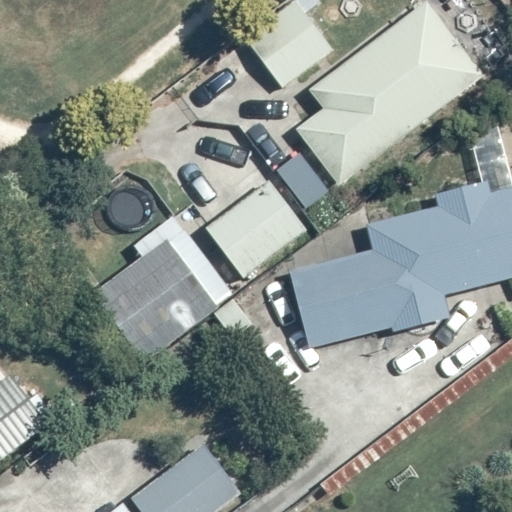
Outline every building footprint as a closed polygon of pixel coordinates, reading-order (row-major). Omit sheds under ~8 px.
[(483,76),(427,2),(311,91),(325,109),(295,132),(337,188),(483,76)] [(297,3),(242,48),(279,94),(334,49),(297,3)] [(310,353),(448,320),(443,300),(511,283),(511,189),(490,194),(486,179),(452,187),(455,203),(382,220),(387,241),(288,264),(310,353)] [(307,230),(270,180),(204,229),(240,279),(307,230)] [(175,217),(135,246),(143,256),(91,293),(141,362),(212,311),(231,338),(251,323),(175,217)] [(16,364),(0,375),(0,460),(56,422),(16,364)] [(203,445),(107,511),(213,511),(238,495),(203,445)]
